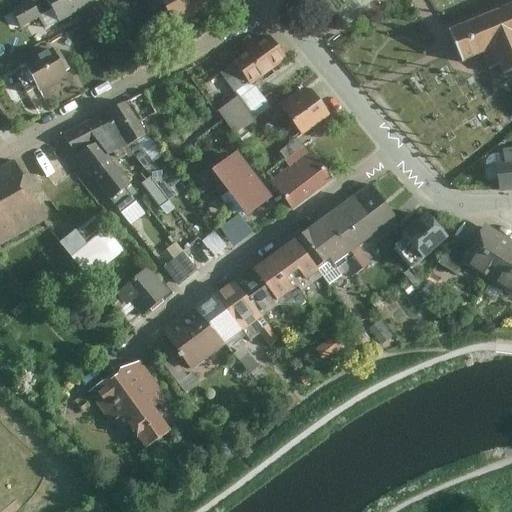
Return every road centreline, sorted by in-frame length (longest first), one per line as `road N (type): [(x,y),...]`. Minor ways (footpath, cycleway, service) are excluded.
road 1 (residential): [(397,152),(139,335)]
road 2 (residential): [(270,5),(0,155)]
road 3 (residential): [(270,5),(397,152)]
road 4 (residential): [(397,152),(451,200),(511,202)]
